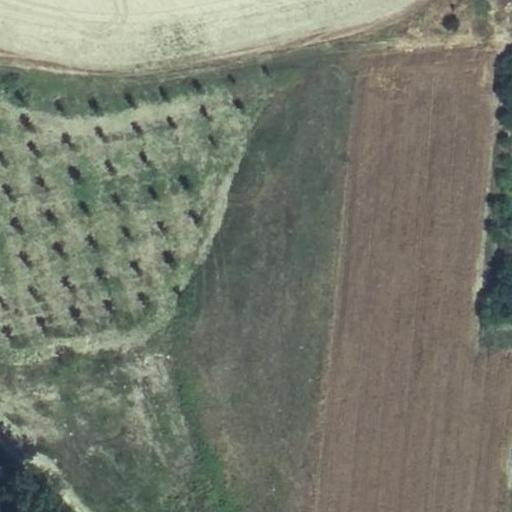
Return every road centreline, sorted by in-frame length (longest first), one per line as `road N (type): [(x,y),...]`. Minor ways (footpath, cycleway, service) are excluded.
road 1 (track): [(435,40),(383,35),(116,83),(0,55)]
road 2 (track): [(0,425),(93,511)]
